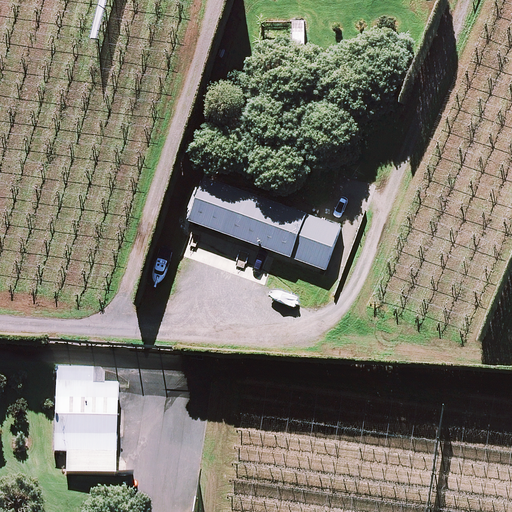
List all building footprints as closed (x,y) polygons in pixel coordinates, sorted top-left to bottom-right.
[(211,180),(195,222),(330,271),(345,229),(211,180)] [(60,377),(60,389),(73,390),(73,378),(60,377)] [(91,378),(73,378),(73,390),(90,390),(91,378)] [(119,459),(121,391),(90,390),(73,390),(60,389),(57,457),(70,458),(119,459)] [(118,481),(119,459),(70,458),(69,479),(118,481)]
